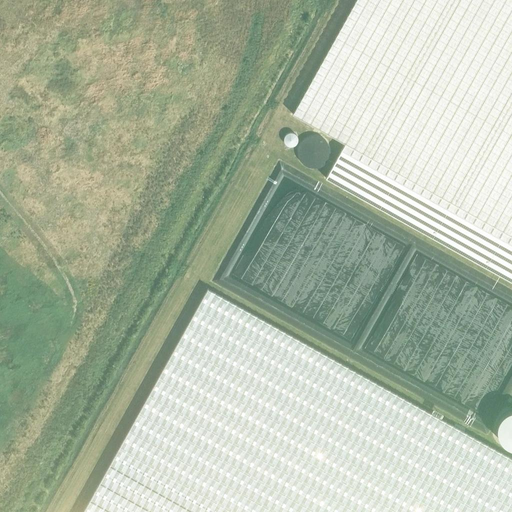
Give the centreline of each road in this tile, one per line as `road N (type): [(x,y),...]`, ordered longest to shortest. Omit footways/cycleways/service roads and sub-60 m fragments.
road 1 (unknown): [(248,15),(232,76),(181,178),(42,425),(0,477)]
road 2 (unclassified): [(220,0),(213,47),(172,150),(46,372),(0,435)]
